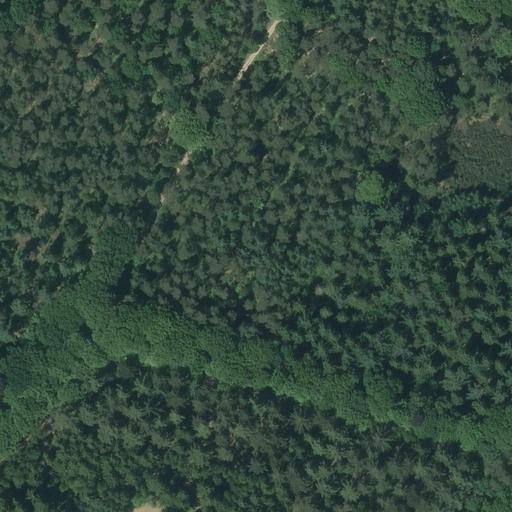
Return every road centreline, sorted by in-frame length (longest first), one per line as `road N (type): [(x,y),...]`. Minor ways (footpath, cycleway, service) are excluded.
road 1 (track): [(18,401),(83,321),(511,438)]
road 2 (track): [(83,321),(290,0)]
road 3 (track): [(204,354),(209,420),(189,474),(192,511)]
